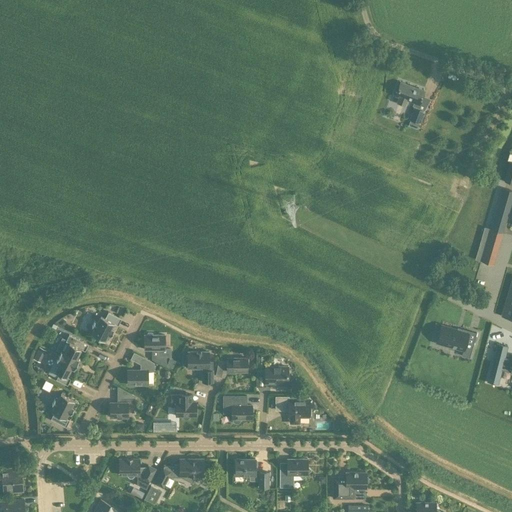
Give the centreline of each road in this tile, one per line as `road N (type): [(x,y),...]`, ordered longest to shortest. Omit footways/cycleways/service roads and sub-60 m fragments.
road 1 (residential): [(400,511),(399,476),(354,447),(75,445)]
road 2 (residential): [(75,445),(141,316)]
